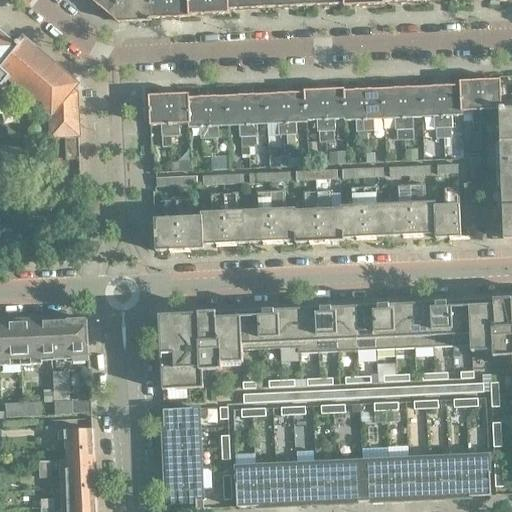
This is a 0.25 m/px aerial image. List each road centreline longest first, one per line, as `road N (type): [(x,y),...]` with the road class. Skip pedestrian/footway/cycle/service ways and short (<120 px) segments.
road 1 (residential): [(113,56),(511,40)]
road 2 (tertiary): [(125,289),(511,269)]
road 3 (tertiary): [(134,511),(125,289)]
road 4 (tertiary): [(0,293),(125,289)]
